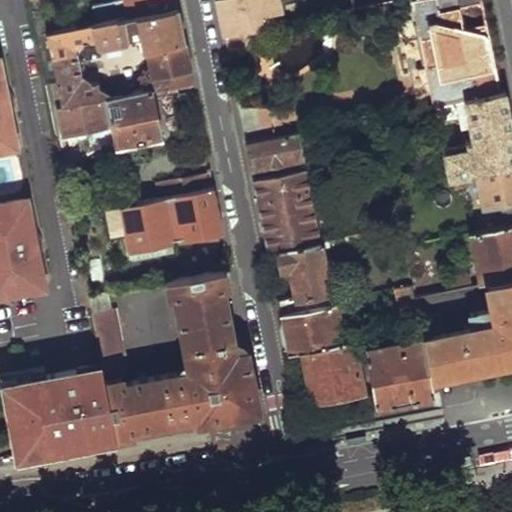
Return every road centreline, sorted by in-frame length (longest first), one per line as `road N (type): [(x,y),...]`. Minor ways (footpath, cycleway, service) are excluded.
road 1 (residential): [(195,0),(293,472)]
road 2 (primary): [(511,430),(293,472)]
road 3 (residential): [(226,486),(133,479),(16,495)]
road 4 (primary): [(226,486),(104,511)]
